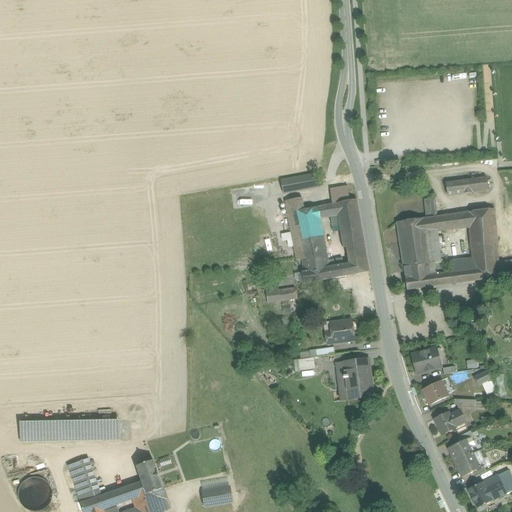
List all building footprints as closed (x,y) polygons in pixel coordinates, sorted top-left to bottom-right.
[(316,174),(296,178),(298,192),(319,188),(316,174)] [(283,194),(298,192),(296,178),(281,180),(283,194)] [(446,183),(447,196),(488,190),(486,178),(446,183)] [(328,191),(330,205),(336,204),(350,202),(348,188),(328,191)] [(318,207),(304,210),(302,198),(285,201),(296,261),(302,260),(302,259),(327,255),(320,219),(318,207)] [(424,200),(426,219),(432,218),(430,199),(424,200)] [(350,202),(336,204),(338,216),(343,247),(351,245),(355,264),(368,263),(357,200),(350,202)] [(330,205),(328,205),(331,217),(338,216),(336,204),(330,205)] [(320,219),(331,217),(328,205),(318,207),(320,219)] [(494,209),(466,213),(469,227),(471,245),(473,259),(474,270),(475,282),(500,278),(498,263),(496,233),(495,216),(494,209)] [(458,214),(460,229),(469,227),(466,213),(458,214)] [(426,219),(396,223),(403,267),(415,266),(415,268),(425,267),(425,265),(441,262),(438,232),(460,229),(458,214),(432,218),(426,219)] [(495,216),(496,233),(507,232),(506,216),(495,216)] [(327,255),(302,259),(302,260),(304,273),(330,268),(327,255)] [(446,262),(447,274),(474,270),(473,259),(446,262)] [(511,261),(498,263),(500,278),(511,276),(511,261)] [(441,262),(425,265),(425,267),(415,268),(415,266),(403,267),(407,291),(472,282),(475,282),(474,270),(447,274),(442,274),(441,262)] [(355,264),(342,266),(344,277),(369,272),(368,263),(355,264)] [(304,273),(302,273),(304,285),(344,277),(342,266),(342,265),(330,268),(304,273)] [(295,280),(304,285),(302,273),(294,275),(295,280)] [(278,289),(267,291),(269,303),(297,299),(295,289),(279,291),(278,289)] [(352,321),(331,324),(332,333),(326,334),(328,345),(328,344),(354,341),(353,331),(354,331),(356,328),(356,325),(353,323),(352,323),(352,321)] [(334,348),(316,351),(317,358),(335,355),(334,348)] [(434,350),(412,356),(418,374),(439,368),(439,367),(441,365),(440,362),(438,361),(437,361),(434,350)] [(344,354),(334,355),(335,362),(345,361),(344,354)] [(474,358),(467,360),(469,366),(476,364),(474,358)] [(293,362),(295,372),(315,370),(313,359),(293,362)] [(368,360),(343,363),(348,401),(361,399),(373,398),(368,360)] [(348,401),(343,363),(336,364),(341,402),(347,401),(348,401)] [(488,371),(473,378),(478,386),(492,380),(488,371)] [(447,379),(441,382),(448,395),(453,393),(447,379)] [(448,395),(441,382),(422,391),(429,406),(448,396),(448,395)] [(348,401),(347,401),(348,408),(362,406),(361,399),(348,401)] [(476,400),(454,400),(458,408),(476,408),(476,401),(476,400)] [(450,417),(448,413),(435,419),(442,435),(456,429),(455,427),(464,423),(466,422),(461,411),(450,417)] [(120,421),(21,423),(21,443),(120,441),(120,421)] [(455,427),(456,429),(458,433),(467,429),(464,423),(455,427)] [(471,432),(457,438),(459,443),(466,440),(466,441),(472,438),(473,437),(471,432)] [(472,438),(466,441),(470,449),(475,446),(472,438)] [(459,443),(449,449),(456,463),(473,455),(470,449),(466,441),(466,440),(459,443)] [(483,459),(479,451),(473,455),(479,468),(484,466),(485,469),(491,466),(486,457),(483,459)] [(479,468),(473,455),(456,463),(463,477),(473,472),(480,469),(479,468)] [(89,459),(68,466),(71,477),(92,469),(89,459)] [(157,499),(155,492),(164,489),(154,461),(137,467),(142,482),(124,489),(128,501),(133,500),(135,506),(157,499)] [(484,466),(479,468),(480,469),(473,472),(476,477),(487,472),(485,469),(484,466)] [(92,469),(71,477),(81,504),(102,497),(92,469)] [(511,485),(505,472),(483,483),(492,501),(511,491),(511,485)] [(49,506),(51,502),(53,497),(53,491),(51,487),(49,484),(45,481),(40,478),(34,478),(28,480),(24,483),(20,488),(19,492),(18,497),(21,505),(26,510),(30,511),(32,511),(38,511),(41,511),(45,510),(49,506)] [(483,483),(468,490),(477,509),(492,501),(483,483)] [(230,488),(203,493),(206,505),(232,501),(230,488)] [(102,497),(81,504),(83,511),(98,511),(108,509),(116,506),(128,501),(124,489),(102,497)] [(157,499),(135,506),(136,509),(136,511),(164,511),(160,501),(167,499),(164,489),(155,492),(157,499)]
